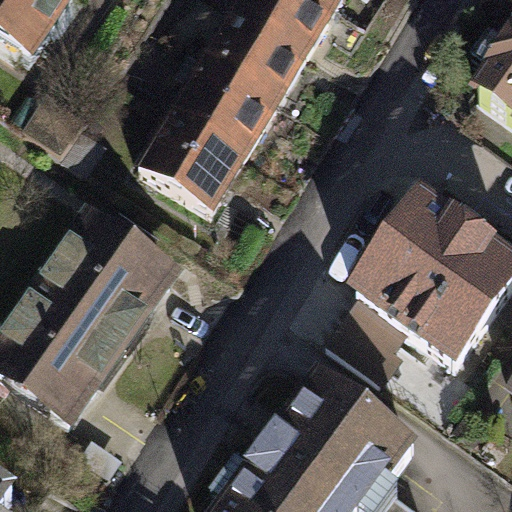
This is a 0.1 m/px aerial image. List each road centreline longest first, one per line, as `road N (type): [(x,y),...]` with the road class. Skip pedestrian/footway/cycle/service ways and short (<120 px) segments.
road 1 (residential): [(140,511),(377,109)]
road 2 (residential): [(377,109),(511,208)]
road 3 (residential): [(377,109),(444,0)]
